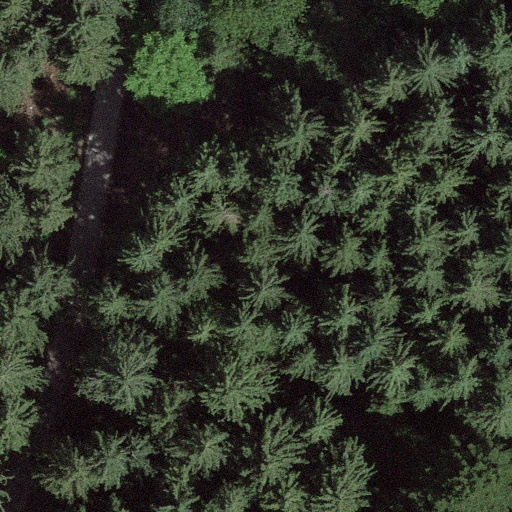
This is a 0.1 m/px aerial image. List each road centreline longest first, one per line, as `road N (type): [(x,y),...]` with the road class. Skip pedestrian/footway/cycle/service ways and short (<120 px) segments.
road 1 (track): [(132,0),(135,114),(30,511)]
road 2 (track): [(135,114),(296,125),(511,33)]
